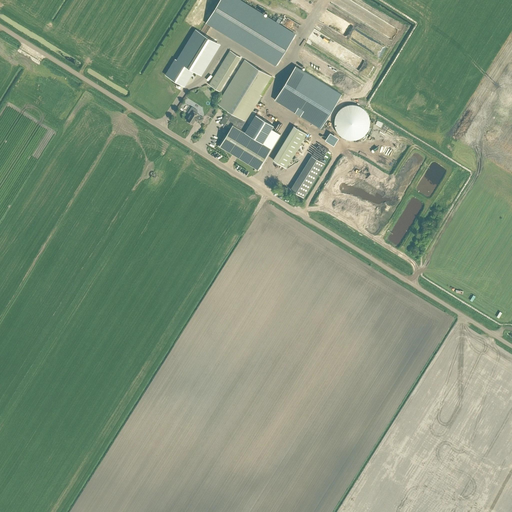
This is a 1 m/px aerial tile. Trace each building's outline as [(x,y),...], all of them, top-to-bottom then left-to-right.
[(236,0),(219,0),(205,23),(206,24),(211,27),(276,65),(294,34),(236,0)] [(177,60),(167,76),(185,87),(195,71),(199,73),(217,42),(206,35),(201,33),(200,32),(197,30),(186,49),(185,50),(179,61),(177,60)] [(240,56),(230,50),(209,84),(219,90),(240,56)] [(245,60),(218,104),(228,110),(220,123),(224,126),(226,123),(228,124),(230,121),(234,123),(233,124),(220,146),(258,169),(280,133),(272,128),(271,129),(260,123),(252,136),(242,130),(247,122),(246,121),(261,96),(260,95),(271,76),(245,60)] [(279,91),(273,100),(275,101),(321,128),(342,94),(294,65),(290,72),(284,83),(283,83),(279,91)] [(363,136),(367,132),(369,126),(370,120),(368,114),(364,109),(359,106),(353,105),(347,105),(342,108),(338,113),(335,118),(335,124),(337,130),(340,135),(345,138),(351,140),(357,139),(363,136)] [(200,123),(203,118),(198,114),(199,114),(197,113),(198,111),(198,110),(192,107),(191,107),(188,112),(188,113),(190,114),(186,119),(189,121),(188,121),(188,122),(190,123),(191,123),(191,122),(193,123),(195,119),(200,123)] [(273,159),(286,167),(307,133),(294,125),(273,159)] [(297,201),(316,164),(302,157),(289,183),(295,186),(289,197),(297,201)]
